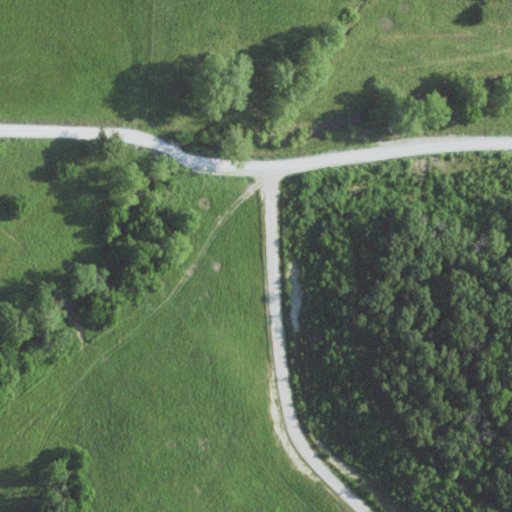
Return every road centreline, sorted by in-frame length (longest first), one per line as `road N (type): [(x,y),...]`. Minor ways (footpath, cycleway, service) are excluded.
road 1 (residential): [(0,132),(150,138),(192,161),(228,167),(511,140)]
road 2 (residential): [(272,165),(285,386),(299,444),(369,511)]
